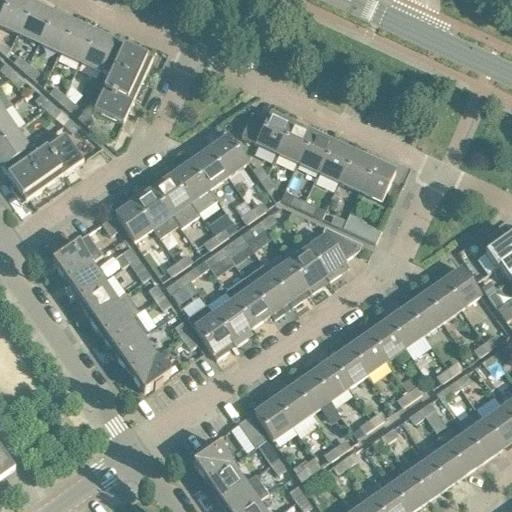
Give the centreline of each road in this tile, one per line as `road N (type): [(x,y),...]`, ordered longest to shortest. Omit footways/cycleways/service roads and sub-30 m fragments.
road 1 (residential): [(133,453),(377,280),(444,173)]
road 2 (residential): [(2,259),(29,229),(132,159),(159,131),(192,59)]
road 3 (residential): [(444,173),(192,59)]
road 4 (residential): [(133,453),(2,259)]
road 5 (tertiary): [(511,76),(346,0)]
road 6 (residential): [(192,59),(67,0)]
